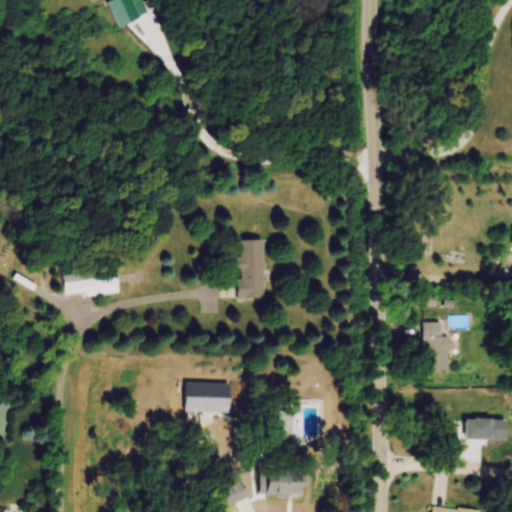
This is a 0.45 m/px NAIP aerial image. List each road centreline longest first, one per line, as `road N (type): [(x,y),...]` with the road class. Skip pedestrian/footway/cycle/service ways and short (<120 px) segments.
road 1 (residential): [(381,511),(370,0)]
road 2 (residential): [(511,475),(381,464)]
